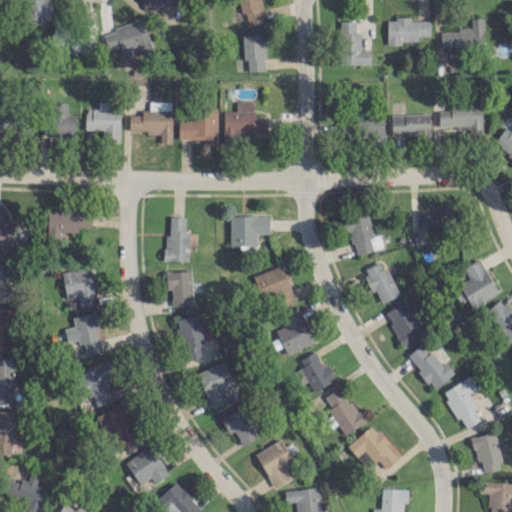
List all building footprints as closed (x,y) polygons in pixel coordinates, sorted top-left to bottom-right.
[(25,0),(31,24),(50,19),(47,8),(42,10),(40,2),(33,4),(32,2),(39,0),(25,0)] [(246,24),(264,22),(260,0),(237,0),(239,17),(245,16),(246,24)] [(100,2),(100,32),(111,32),(110,2),(100,2)] [(386,19),(386,45),(401,45),(401,40),(417,40),(417,36),(428,36),(429,19),(386,19)] [(369,50),(360,50),(360,20),(339,20),(339,64),(369,64),(369,50)] [(89,56),(93,41),(65,34),(67,24),(55,21),(48,45),(89,56)] [(103,50),(119,46),(122,60),(132,57),(130,47),(136,45),(138,54),(151,51),(143,21),(99,33),(103,50)] [(244,71),(265,70),(264,34),(243,34),(244,71)] [(128,114),(128,132),(159,132),(159,143),(171,143),(171,101),(149,101),(148,110),(141,110),(141,115),(128,114)] [(254,116),(253,101),(234,101),(235,111),(221,111),(222,144),(236,143),(236,133),(267,132),(266,116),(254,116)] [(74,136),(75,114),(66,114),(66,102),(52,102),(52,112),(43,112),(42,135),(74,136)] [(177,138),(193,139),(193,143),(216,143),(217,108),(190,107),(189,121),(177,120),(177,138)] [(438,126),(454,126),(454,120),(460,120),(460,116),(472,116),(472,127),(480,127),(479,107),(437,108),(438,126)] [(0,133),(13,133),(12,109),(0,108),(0,133)] [(84,129),(105,129),(105,141),(119,141),(119,108),(85,108),(84,129)] [(428,113),(390,114),(391,135),(429,134),(428,113)] [(369,116),(366,139),(380,141),(383,118),(369,116)] [(351,120),(340,119),(340,136),(361,137),(361,126),(351,126),(351,120)] [(450,206),(433,206),(433,209),(416,210),(416,228),(451,227),(450,206)] [(0,247),(12,248),(13,220),(1,220),(1,207),(0,207),(0,247)] [(87,227),(87,210),(47,210),(47,239),(60,239),(60,232),(78,232),(78,227),(87,227)] [(354,255),(382,247),(379,234),(372,235),(366,213),(344,219),(354,255)] [(256,233),(268,233),(268,216),(229,215),(228,245),(255,245),(256,233)] [(165,260),(188,261),(189,230),(184,230),(185,217),(166,216),(165,260)] [(497,293),(479,258),(462,267),(468,278),(455,285),(463,300),(467,298),(471,306),(497,293)] [(380,302),(398,294),(382,260),(361,269),(371,291),(374,290),(380,302)] [(9,263),(0,263),(0,301),(11,301),(9,263)] [(96,304),(90,266),(61,271),(65,298),(77,296),(79,306),(96,304)] [(191,305),(190,270),(165,271),(165,289),(171,289),(171,306),(191,305)] [(505,342),(511,336),(511,309),(503,298),(484,312),(505,342)] [(383,312),(402,344),(421,333),(402,301),(383,312)] [(286,353),(312,343),(298,306),(281,313),(285,325),(276,328),(286,353)] [(0,351),(13,351),(11,308),(0,308),(0,351)] [(66,341),(80,338),(84,355),(101,351),(96,328),(100,327),(96,311),(72,317),(74,325),(63,328),(66,341)] [(177,315),(177,359),(201,359),(201,327),(209,327),(209,315),(177,315)] [(451,374),(433,349),(427,354),(420,345),(407,354),(432,389),(451,374)] [(335,378),(327,364),(323,366),(314,351),(299,359),(303,366),(297,369),(303,381),(306,379),(313,391),(335,378)] [(12,389),(12,358),(0,357),(0,401),(8,401),(8,389),(12,389)] [(75,369),(86,407),(110,401),(105,379),(114,376),(110,360),(75,369)] [(210,407),(227,400),(223,389),(233,385),(223,361),(196,372),(210,407)] [(463,429),(479,419),(473,409),(477,407),(468,392),(476,387),(469,376),(441,392),(463,429)] [(363,422),(340,386),(322,397),(333,414),(325,419),(331,427),(336,423),(343,434),(363,422)] [(259,430),(239,405),(220,419),(241,445),(259,430)] [(118,451),(136,442),(117,406),(100,414),(118,451)] [(0,453),(13,454),(12,410),(0,409),(0,453)] [(398,457),(370,424),(347,444),(355,453),(361,448),(373,462),(377,458),(385,468),(398,457)] [(502,468),(493,431),(471,437),(480,473),(502,468)] [(254,453),(273,488),(288,480),(281,468),(293,461),(280,439),(254,453)] [(168,471),(149,444),(124,462),(139,484),(150,476),(153,481),(168,471)] [(11,479),(3,495),(25,504),(22,510),(26,511),(38,511),(48,489),(21,477),(18,483),(11,479)] [(164,511),(195,511),(201,508),(176,480),(154,500),(164,511)] [(509,511),(511,483),(479,482),(478,492),(488,493),(486,511),(509,511)] [(318,511),(316,486),(293,489),(294,495),(285,496),(285,502),(296,501),(297,511),(318,511)] [(380,508),(371,507),(371,511),(400,511),(401,502),(406,503),(407,489),(381,487),(380,508)] [(86,511),(74,505),(73,507),(63,502),(57,511),(86,511)]
